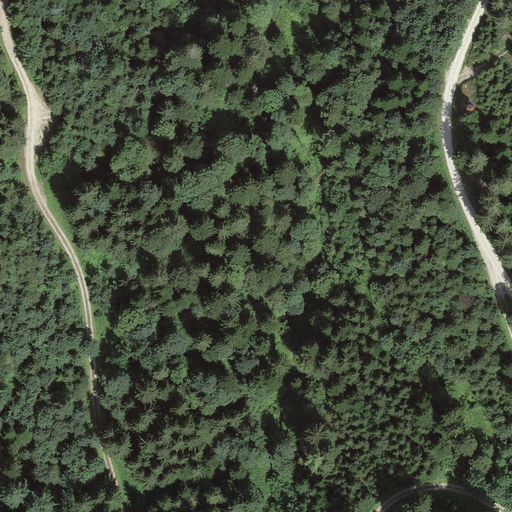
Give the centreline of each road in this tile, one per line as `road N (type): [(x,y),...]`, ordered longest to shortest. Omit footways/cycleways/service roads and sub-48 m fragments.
road 1 (track): [(5,0),(4,30),(28,89),(32,184),(78,267),(108,453),(128,511)]
road 2 (track): [(486,0),(448,98),(448,142),(461,194),(511,291)]
road 3 (track): [(378,511),(402,493),(431,486),(455,486),(505,511)]
